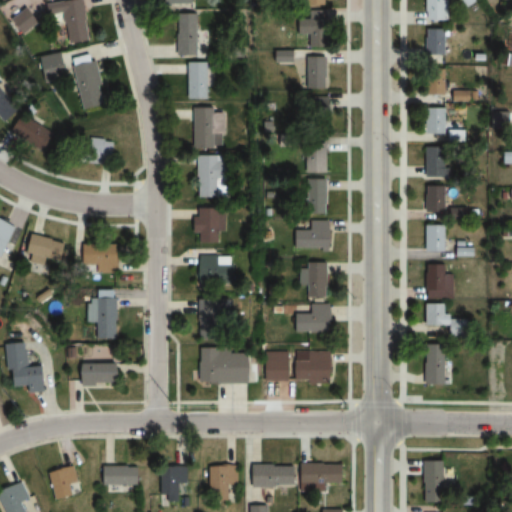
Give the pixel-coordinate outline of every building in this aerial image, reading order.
[(90,40),(83,0),(80,0),(63,3),(69,43),(90,40)] [(423,0),(423,19),(444,19),(443,0),(423,0)] [(10,19),(19,34),(38,23),(28,7),(10,19)] [(305,48),(325,48),(325,11),(304,11),(304,18),(293,18),(293,34),(305,34),(305,48)] [(173,55),(193,55),(193,14),(173,14),(173,55)] [(422,28),(422,55),(443,55),(443,28),(422,28)] [(270,64),(290,64),(290,51),(270,51),(270,64)] [(67,78),(65,53),(40,56),(43,80),(67,78)] [(323,88),(323,58),(303,58),(303,88),(323,88)] [(83,110),(106,105),(96,61),(73,67),(83,110)] [(204,64),(183,64),(183,98),(204,98),(204,64)] [(442,68),(420,68),(420,95),(442,95),(442,68)] [(21,109),(0,84),(0,120),(3,124),(21,109)] [(301,96),(301,127),(326,127),(326,96),(301,96)] [(219,107),(190,107),(190,148),(219,148),(219,107)] [(441,134),(441,107),(421,107),(421,134),(441,134)] [(45,154),(57,135),(25,114),(13,132),(45,154)] [(460,142),(460,130),(446,130),(446,142),(460,142)] [(87,140),(87,162),(115,162),(115,140),(87,140)] [(323,146),(301,146),(301,173),(323,173),(323,146)] [(443,178),(443,148),(422,148),(422,178),(443,178)] [(194,197),(219,197),(219,156),(194,156),(194,197)] [(323,180),(300,180),(300,215),(323,215),(323,180)] [(441,213),(441,187),(421,187),(421,213),(441,213)] [(190,210),(190,235),(194,235),(194,244),(216,244),(216,210),(190,210)] [(0,256),(2,257),(16,226),(0,218),(0,256)] [(325,223),(292,223),(292,251),(325,251),(325,223)] [(421,253),(444,253),(444,226),(421,226),(421,253)] [(45,267),(48,258),(61,263),(67,245),(35,234),(26,260),(45,267)] [(83,245),(83,270),(117,270),(117,245),(83,245)] [(227,257),(194,257),(194,282),(227,282),(227,257)] [(323,264),(298,264),(298,287),(304,287),(304,298),(323,298),(323,264)] [(444,265),(422,265),(422,300),(444,300),(444,265)] [(194,324),(227,324),(227,298),(194,298),(194,324)] [(117,299),(87,299),(87,329),(117,329),(117,299)] [(290,334),(326,334),(326,305),(304,305),(304,313),(290,313),(290,334)] [(421,305),(421,327),(444,327),(444,305),(421,305)] [(50,392),(49,367),(28,367),(28,344),(8,344),(9,388),(26,388),(27,393),(50,392)] [(440,385),(440,345),(420,345),(420,385),(440,385)] [(194,384),(241,384),(241,353),(225,353),(225,346),(194,346),(194,384)] [(290,352),(290,383),(326,383),(326,352),(290,352)] [(82,363),(82,386),(121,386),(122,363),(82,363)] [(444,460),(425,460),(425,502),(444,502),(444,460)] [(345,464),(301,464),(301,483),(345,483),(345,464)] [(79,483),(74,465),(48,472),(55,500),(75,495),(72,484),(79,483)] [(238,500),(238,465),(211,465),(211,500),(238,500)] [(254,465),(254,486),(296,486),(296,465),(254,465)] [(188,466),(163,466),(163,502),(179,502),(179,484),(188,484),(188,466)] [(28,511),(23,501),(30,497),(22,481),(0,492),(0,500),(5,511),(28,511)]
